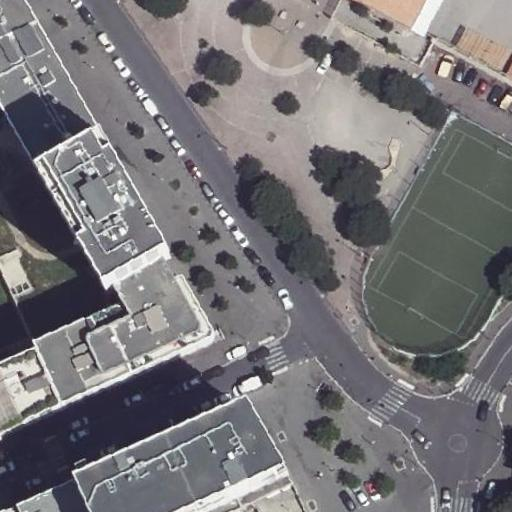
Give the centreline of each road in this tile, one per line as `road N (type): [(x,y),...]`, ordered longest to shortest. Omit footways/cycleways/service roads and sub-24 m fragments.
road 1 (residential): [(102,0),(349,375)]
road 2 (residential): [(349,375),(453,510)]
road 3 (residential): [(471,407),(349,375)]
